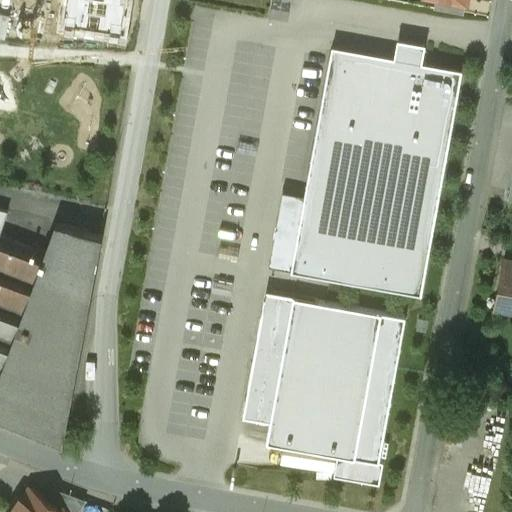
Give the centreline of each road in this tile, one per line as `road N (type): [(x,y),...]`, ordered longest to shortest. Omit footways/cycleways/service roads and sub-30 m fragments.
road 1 (residential): [(509,0),(414,511)]
road 2 (residential): [(158,0),(103,308),(107,444),(98,475)]
road 3 (unclassified): [(266,511),(98,475)]
